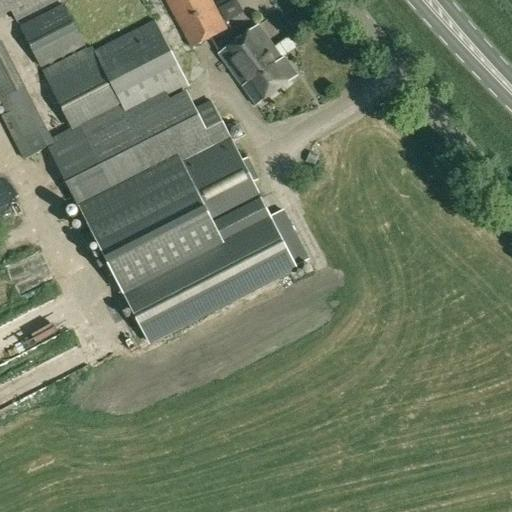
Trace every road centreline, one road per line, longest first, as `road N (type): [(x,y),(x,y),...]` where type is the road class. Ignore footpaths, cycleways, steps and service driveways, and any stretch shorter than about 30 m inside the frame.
road 1 (unclassified): [(511,198),(345,0)]
road 2 (secondary): [(511,93),(429,0)]
